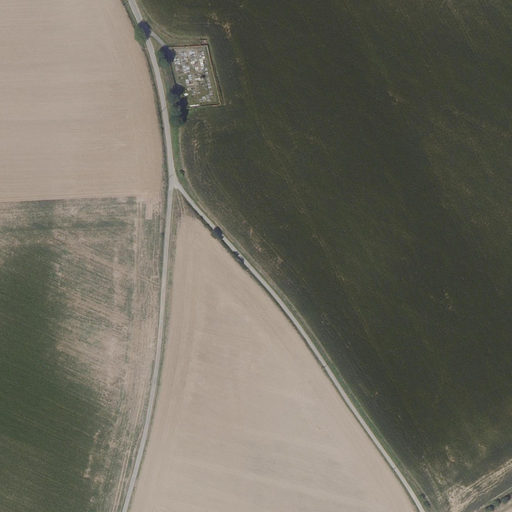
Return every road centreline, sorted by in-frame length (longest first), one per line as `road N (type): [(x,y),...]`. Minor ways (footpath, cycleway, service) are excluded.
road 1 (track): [(124,511),(154,391),(172,162),(142,22)]
road 2 (track): [(172,162),(183,190),(297,326),(421,511)]
